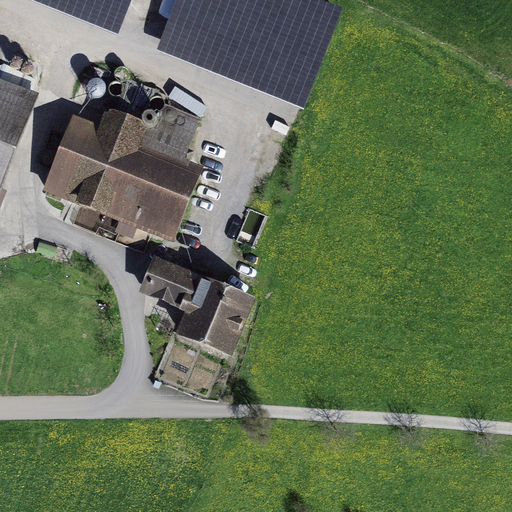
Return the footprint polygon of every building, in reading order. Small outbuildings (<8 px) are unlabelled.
[(25,0),(118,37),(132,0),(25,0)] [(304,112),(344,12),(314,0),(178,0),(158,52),(304,112)] [(0,79),(0,191),(38,95),(0,79)] [(73,116),(42,193),(164,241),(174,245),(203,168),(184,161),(201,121),(166,105),(154,127),(107,109),(100,127),(73,116)] [(284,150),(270,144),(256,174),(270,180),(284,150)] [(185,315),(176,337),(231,358),(257,300),(206,279),(214,259),(174,245),(164,241),(157,258),(154,257),(138,294),(185,315)]
